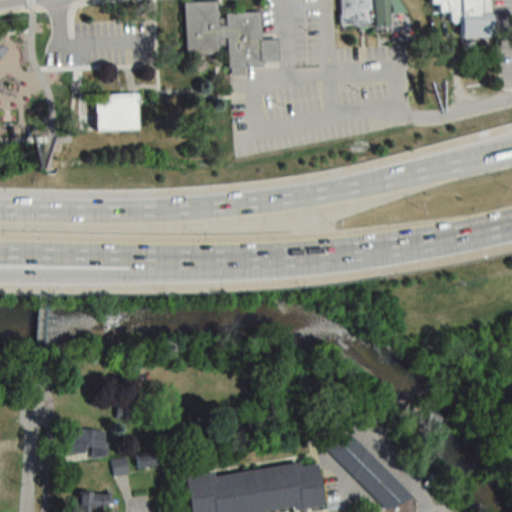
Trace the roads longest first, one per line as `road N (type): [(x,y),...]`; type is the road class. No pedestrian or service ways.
road 1 (motorway): [(381,180),(215,206),(0,209)]
road 2 (motorway): [(125,259),(318,254),(481,229)]
road 3 (motorway): [(511,147),(381,180)]
road 4 (motorway): [(0,251),(125,259)]
road 5 (motorway): [(0,266),(125,259)]
